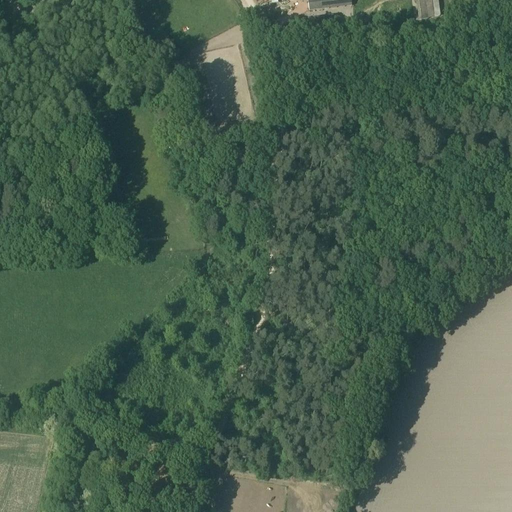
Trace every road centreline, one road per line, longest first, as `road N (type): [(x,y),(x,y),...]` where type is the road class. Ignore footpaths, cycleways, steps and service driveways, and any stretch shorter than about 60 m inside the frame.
road 1 (track): [(190,511),(258,300),(272,124)]
road 2 (track): [(511,250),(444,190),(272,124)]
